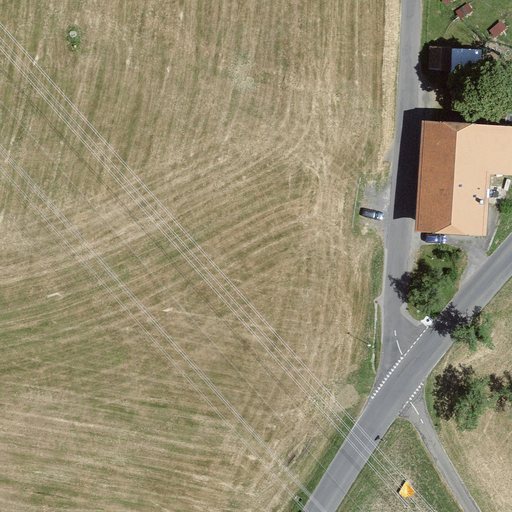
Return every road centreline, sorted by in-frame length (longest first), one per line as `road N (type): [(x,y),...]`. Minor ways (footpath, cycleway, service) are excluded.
road 1 (unclassified): [(410,0),(394,389)]
road 2 (tertiary): [(394,389),(511,254)]
road 3 (residential): [(394,389),(466,511)]
road 4 (tertiary): [(323,511),(394,389)]
